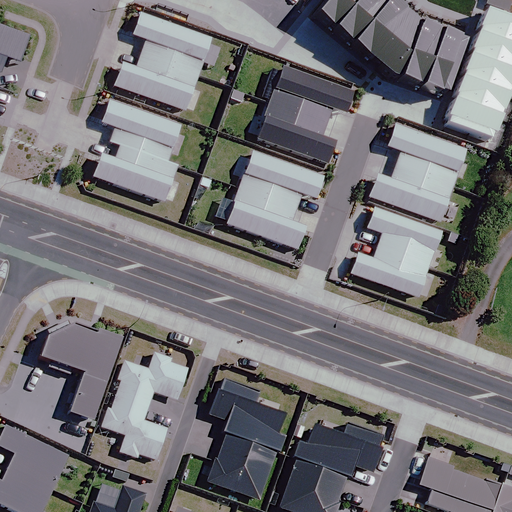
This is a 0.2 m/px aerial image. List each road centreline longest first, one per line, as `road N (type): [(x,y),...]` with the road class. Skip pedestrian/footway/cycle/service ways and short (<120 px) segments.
road 1 (secondary): [(228,303),(17,233)]
road 2 (residential): [(154,511),(228,303)]
road 3 (secondary): [(429,376),(228,303)]
road 4 (residential): [(382,511),(429,376)]
